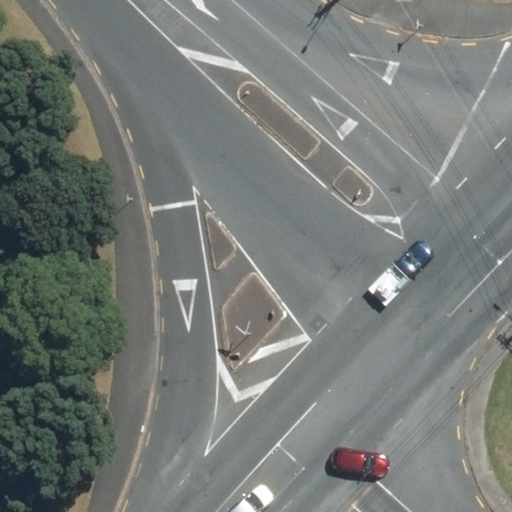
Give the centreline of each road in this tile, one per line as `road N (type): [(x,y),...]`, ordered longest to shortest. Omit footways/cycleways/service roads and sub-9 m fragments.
road 1 (secondary): [(157,511),(173,436),(183,292),(176,203),(149,73)]
road 2 (tertiary): [(408,326),(149,73)]
road 3 (tertiary): [(232,0),(499,214)]
road 4 (secondary): [(499,214),(408,326)]
road 5 (secondary): [(408,326),(329,438)]
